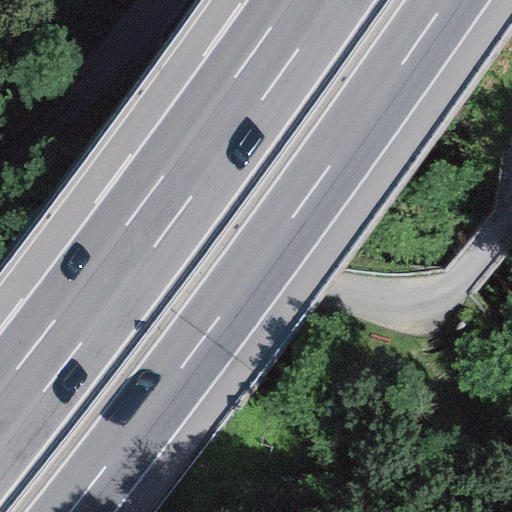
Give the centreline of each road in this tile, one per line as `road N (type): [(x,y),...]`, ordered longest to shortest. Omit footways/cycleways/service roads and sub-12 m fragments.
road 1 (motorway): [(69,511),(446,0)]
road 2 (unclassified): [(0,319),(434,270),(465,256),(496,223),(511,186)]
road 3 (motorway): [(316,0),(0,422)]
road 4 (unclassified): [(150,0),(0,124)]
